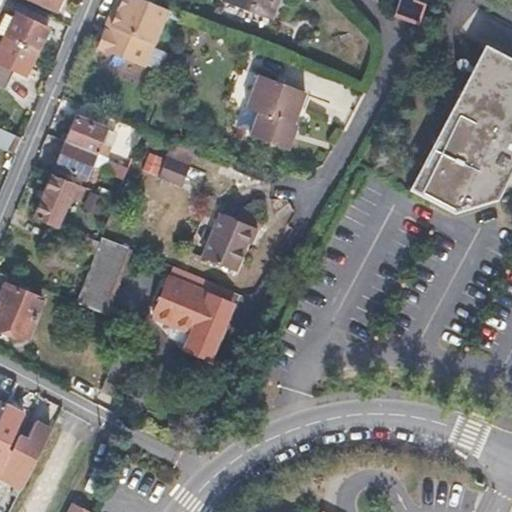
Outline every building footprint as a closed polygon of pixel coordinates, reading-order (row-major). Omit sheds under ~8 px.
[(145,0),(115,0),(108,20),(112,21),(108,32),(103,30),(96,48),(144,66),(167,9),(145,0)] [(238,0),(268,11),(272,0),(238,0)] [(411,0),(397,0),(392,16),(417,25),(423,5),(411,2),(411,0)] [(0,15),(0,33),(36,50),(47,26),(16,11),(14,15),(5,11),(3,17),(0,15)] [(112,21),(108,20),(103,30),(108,32),(112,21)] [(0,68),(11,73),(12,70),(24,75),(36,50),(0,33),(0,68)] [(511,57),(483,42),(406,186),(452,209),(496,195),(511,166),(511,57)] [(0,86),(4,88),(11,73),(0,68),(0,86)] [(258,71),(244,105),(256,109),(247,133),(286,148),(296,124),(293,122),(299,107),(306,91),(258,71)] [(111,117),(81,105),(76,117),(106,129),(111,117)] [(106,129),(76,117),(66,142),(95,154),(106,129)] [(143,130),(123,122),(116,138),(124,141),(116,162),(130,167),(143,130)] [(17,133),(0,126),(0,145),(10,149),(17,133)] [(95,154),(66,142),(57,166),(86,177),(95,154)] [(167,146),(159,174),(182,181),(190,153),(167,146)] [(86,188),(53,174),(36,216),(57,225),(69,197),(80,202),(86,188)] [(235,269),(246,242),(251,244),(258,227),(237,219),(221,213),(203,257),(235,269)] [(101,241),(77,231),(71,244),(95,255),(101,241)] [(203,291),(173,279),(157,316),(195,332),(187,349),(211,358),(233,304),(203,291)] [(43,299),(7,284),(0,300),(0,327),(26,339),(43,299)] [(124,372),(110,366),(98,391),(113,398),(124,372)] [(20,414),(2,405),(0,410),(0,465),(9,448),(4,446),(20,414)] [(9,448),(0,465),(0,477),(20,488),(49,430),(33,421),(22,443),(14,439),(9,448)]
